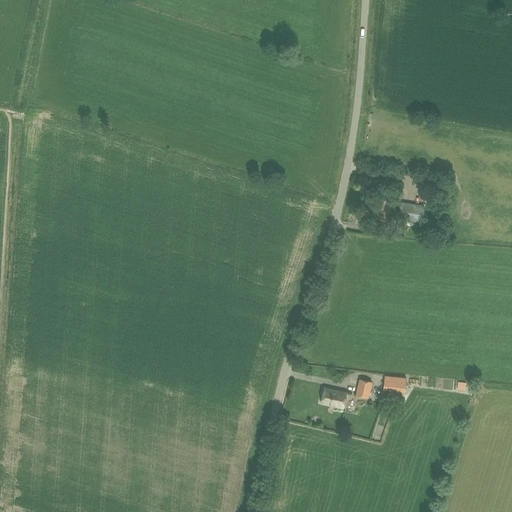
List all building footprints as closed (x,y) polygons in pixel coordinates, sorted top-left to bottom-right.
[(390,182),(385,183),(386,190),(402,189),(401,174),(389,175),(390,182)] [(391,200),(377,198),(373,220),(387,222),(391,200)] [(421,224),(425,206),(400,202),(397,220),(398,220),(410,221),(410,225),(421,227),(421,224)] [(383,390),(405,392),(407,378),(385,375),(383,390)] [(454,387),(463,388),(464,379),(455,378),(454,387)] [(357,394),(369,397),(372,381),(360,379),(357,394)] [(344,407),(347,392),(325,387),(322,402),(344,407)] [(379,398),(376,412),(385,414),(388,399),(379,398)]
